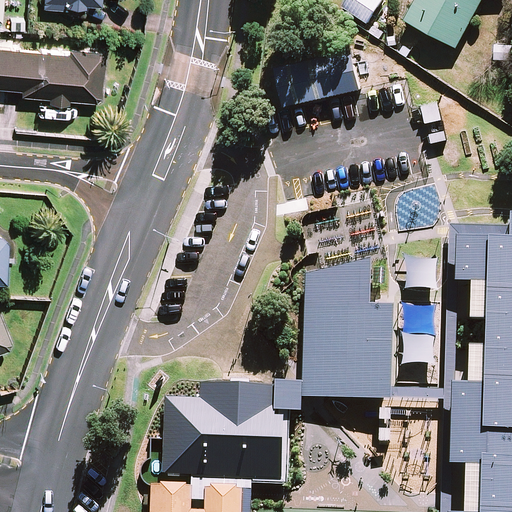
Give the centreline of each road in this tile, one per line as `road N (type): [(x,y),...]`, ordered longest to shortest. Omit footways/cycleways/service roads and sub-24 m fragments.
road 1 (tertiary): [(51,466),(140,202)]
road 2 (tertiary): [(140,202),(175,119),(200,0)]
road 3 (residential): [(0,167),(65,173),(140,202)]
